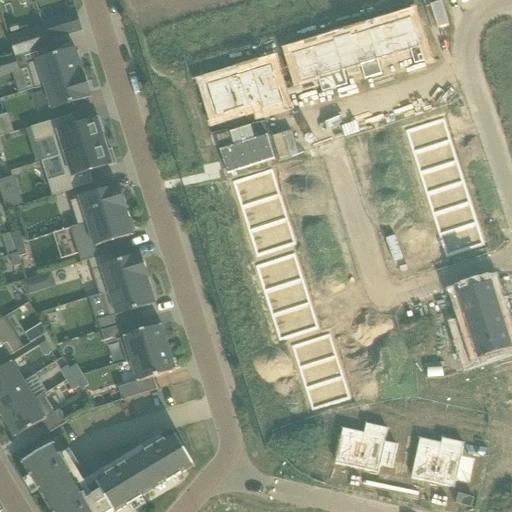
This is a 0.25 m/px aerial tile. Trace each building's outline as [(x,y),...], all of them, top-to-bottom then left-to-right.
[(77,13),(77,12),(59,18),(65,37),(83,32),(77,13)] [(368,31),(382,76),(383,76),(378,63),(410,53),(414,67),(425,63),(411,18),(368,31)] [(9,38),(15,58),(15,59),(50,48),(48,43),(43,27),(9,38)] [(382,76),(368,31),(361,33),(361,31),(333,39),(347,87),(348,87),(344,73),(360,68),(364,82),(382,76)] [(347,87),(333,39),(332,40),(333,42),(291,55),(301,86),(317,81),(322,95),(347,87)] [(36,89),(46,86),(85,73),(77,49),(29,64),(36,89)] [(15,59),(15,58),(0,62),(0,77),(19,71),(15,59)] [(271,66),(251,72),(264,112),(283,106),(271,66)] [(263,112),(264,112),(251,72),(206,85),(216,118),(261,105),(263,112)] [(92,98),(85,73),(46,86),(53,110),(92,98)] [(8,115),(0,117),(0,138),(14,134),(8,115)] [(53,138),(59,157),(105,143),(102,134),(104,133),(99,119),(75,127),(72,116),(31,128),(36,144),(53,138)] [(413,154),(450,142),(443,120),(406,132),(413,154)] [(370,123),(360,126),(363,136),(373,132),(370,123)] [(457,162),(450,142),(413,154),(419,174),(457,162)] [(108,152),(105,143),(59,157),(65,176),(48,182),(52,197),(93,184),(90,173),(116,165),(111,151),(108,152)] [(307,143),(297,146),(300,155),(310,152),(307,143)] [(381,164),(393,160),(390,150),(378,154),(381,164)] [(393,160),(381,164),(385,173),(396,169),(393,160)] [(457,162),(419,174),(426,195),(463,183),(457,162)] [(231,183),(239,208),(278,196),(270,171),(231,183)] [(289,182),(292,192),(303,188),(300,178),(289,182)] [(426,195),(433,215),(470,203),(463,183),(426,195)] [(71,203),(78,227),(127,212),(126,211),(127,210),(119,187),(71,203)] [(306,197),(303,188),(292,192),(295,201),(306,197)] [(395,205),(406,201),(403,192),(391,195),(395,205)] [(19,194),(2,200),(6,210),(22,205),(19,194)] [(278,196),(239,208),(247,233),(285,220),(278,196)] [(406,201),(395,205),(398,214),(409,211),(406,201)] [(476,224),(470,203),(433,215),(439,236),(476,224)] [(134,236),(127,212),(78,227),(78,228),(88,225),(95,248),(134,236)] [(293,245),(285,220),(247,233),(255,257),(293,245)] [(476,224),(439,236),(446,257),(483,245),(476,224)] [(16,244),(16,246),(24,244),(20,232),(12,235),(16,244)] [(309,245),(320,241),(317,232),(306,236),(309,245)] [(408,246),(419,242),(416,233),(405,236),(408,246)] [(320,241),(309,245),(312,255),(323,251),(320,241)] [(419,242),(408,246),(411,255),(422,252),(419,242)] [(10,257),(18,255),(18,254),(16,246),(16,244),(5,247),(8,257),(10,257)] [(27,255),(24,244),(16,246),(18,254),(20,258),(27,255)] [(89,259),(101,295),(149,280),(142,256),(122,262),(118,250),(89,259)] [(258,267),(266,292),(304,279),(296,254),(258,267)] [(18,255),(10,257),(14,268),(21,266),(18,255)] [(43,284),(41,277),(22,283),(26,297),(40,292),(43,284)] [(312,303),(304,279),(266,292),(273,316),(312,303)] [(149,280),(101,295),(108,320),(157,304),(149,280)] [(462,311),(497,300),(492,283),(457,294),(462,311)] [(326,299),(338,295),(335,286),(323,289),(326,299)] [(341,305),(338,295),(326,299),(329,308),(341,305)] [(462,311),(467,328),(502,316),(497,300),(462,311)] [(312,303),(273,316),(281,341),(320,328),(312,303)] [(406,330),(414,327),(411,315),(402,318),(406,330)] [(472,344),(507,332),(502,316),(467,328),(472,344)] [(41,326),(25,335),(30,343),(46,333),(41,326)] [(131,361),(169,349),(162,326),(124,338),(131,361)] [(414,327),(406,330),(410,341),(418,339),(414,327)] [(380,332),(384,342),(395,338),(392,329),(380,332)] [(511,346),(507,332),(472,344),(478,361),(511,349),(511,346)] [(292,347),(299,369),(336,357),(329,336),(292,347)] [(398,348),(395,338),(384,342),(387,352),(398,348)] [(46,343),(39,347),(45,357),(52,353),(46,343)] [(424,359),(420,347),(412,350),(416,362),(424,359)] [(169,349),(131,361),(138,384),(176,372),(169,349)] [(336,357),(299,369),(305,390),(343,378),(336,357)] [(0,370),(0,397),(24,383),(12,363),(0,370)] [(511,363),(484,373),(492,399),(486,400),(490,415),(503,411),(508,410),(504,398),(511,395),(511,363)] [(76,366),(69,370),(74,378),(75,381),(82,377),(76,366)] [(61,372),(67,382),(74,378),(69,370),(67,367),(61,372)] [(424,379),(420,367),(412,370),(416,382),(424,379)] [(412,372),(401,376),(404,386),(416,382),(412,372)] [(88,387),(82,377),(75,381),(80,388),(82,391),(88,387)] [(75,381),(74,378),(67,382),(73,392),(80,388),(75,381)] [(343,378),(305,390),(312,411),(349,399),(343,378)] [(35,401),(24,383),(0,397),(0,414),(4,420),(35,401)] [(363,399),(361,410),(370,412),(372,401),(363,399)] [(35,401),(4,420),(15,439),(47,420),(35,401)] [(372,401),(370,412),(378,413),(381,403),(372,401)] [(441,406),(439,416),(448,418),(450,407),(441,406)] [(450,407),(448,418),(456,420),(459,409),(450,407)] [(503,411),(490,415),(488,416),(484,432),(492,430),(501,460),(511,456),(511,422),(507,424),(503,411)] [(343,430),(335,466),(357,470),(365,435),(343,430)] [(97,482),(96,482),(95,482),(100,492),(86,500),(54,447),(55,446),(54,445),(21,465),(22,466),(23,466),(50,511),(118,511),(193,467),(193,468),(194,467),(175,434),(173,435),(173,436),(97,482)] [(365,435),(357,470),(379,475),(380,471),(385,448),(387,439),(365,435)] [(412,476),(411,480),(433,485),(441,449),(419,444),(417,452),(412,476)] [(441,449),(433,485),(455,490),(456,486),(461,462),(463,454),(441,449)] [(511,472),(496,476),(501,494),(511,490),(511,472)]
